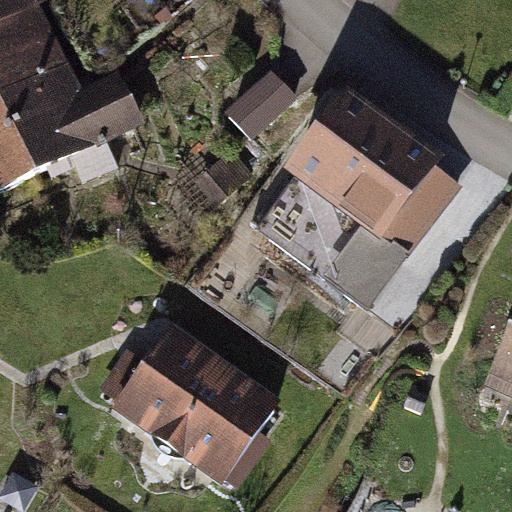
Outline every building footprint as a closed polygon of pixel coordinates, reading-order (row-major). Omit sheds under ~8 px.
[(41,0),(0,0),(0,28),(8,24),(41,8),(45,8),(41,0)] [(17,41),(24,56),(4,66),(10,80),(0,85),(0,90),(44,178),(76,162),(88,187),(118,172),(106,147),(145,127),(123,85),(88,103),(41,8),(8,24),(17,41)] [(0,199),(44,178),(0,90),(0,85),(10,80),(4,66),(24,56),(17,41),(8,24),(0,28),(0,199)] [(299,99),(280,80),(244,117),(262,136),(299,99)] [(314,190),(277,242),(376,313),(412,263),(392,249),(450,168),(358,102),(301,181),(314,190)] [(243,164),(234,173),(226,165),(204,186),(221,208),(256,180),(243,164)] [(126,410),(124,413),(164,441),(231,488),(287,410),(181,335),(155,372),(133,356),(105,395),(126,410)] [(511,395),(511,362),(500,390),(511,395)] [(408,511),(350,486),(338,511),(408,511)]
